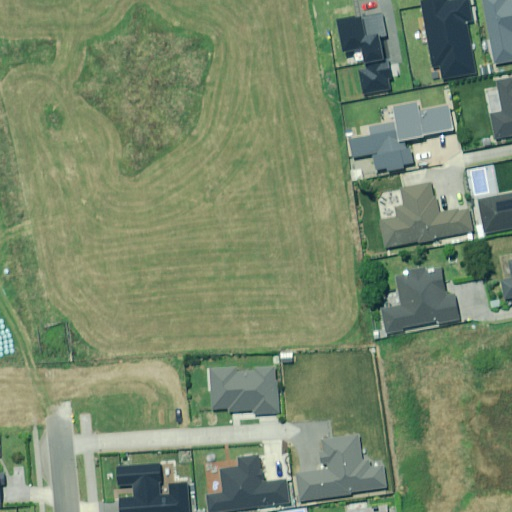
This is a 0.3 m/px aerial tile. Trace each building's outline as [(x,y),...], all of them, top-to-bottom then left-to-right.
[(417,0),(431,71),(471,64),(461,9),(467,8),(465,0),(417,0)] [(511,0),(479,0),(488,57),(511,53),(511,39),(509,23),(511,22),(511,0)] [(377,6),(330,13),(335,44),(353,41),(357,62),(352,63),(356,86),(389,81),(384,52),(373,53),(368,26),(380,24),(377,6)] [(511,80),(496,84),(502,114),(489,117),(494,141),(511,136),(511,80)] [(388,171),(389,174),(406,170),(405,167),(413,165),(408,144),(454,134),(449,110),(420,116),(417,105),(393,110),(396,125),(370,130),(372,139),(350,144),(354,161),(375,156),(378,173),(388,171)] [(466,210),(437,215),(434,196),(431,196),(428,185),(397,191),(400,208),(392,210),(394,219),(381,222),(386,249),(470,233),(466,210)] [(511,228),(511,193),(480,200),(486,234),(511,228)] [(511,260),(509,261),(511,278),(501,280),(505,299),(511,297),(511,260)] [(429,274),(428,268),(411,271),(412,277),(397,279),(402,309),(382,312),(386,334),(460,321),(455,295),(447,296),(443,271),(429,274)] [(278,367),(213,368),(213,405),(232,405),(232,410),(256,409),(256,412),(279,411),(278,379),(278,367)] [(300,469),(304,499),(388,487),(385,461),(366,463),(361,431),(323,436),(324,445),(327,466),(300,469)] [(209,493),(212,511),(290,500),(287,478),(265,481),(261,454),(242,456),(244,467),(226,469),(223,470),(226,490),(209,493)] [(119,497),(119,511),(191,511),(190,485),(162,487),(161,464),(117,467),(118,485),(133,484),(134,496),(119,497)]
